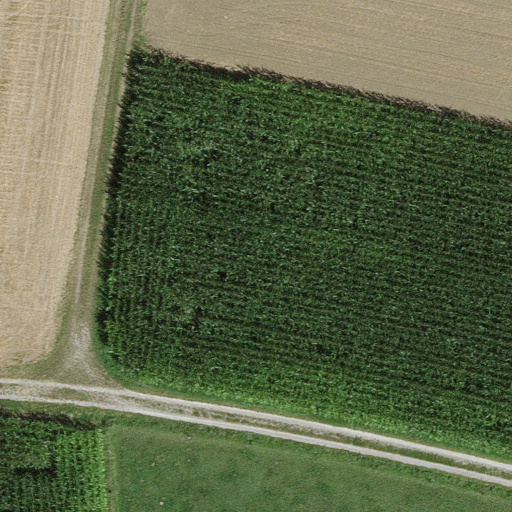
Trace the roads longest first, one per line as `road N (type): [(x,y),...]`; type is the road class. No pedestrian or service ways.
road 1 (track): [(0,379),(72,381),(511,476)]
road 2 (track): [(133,0),(72,381)]
